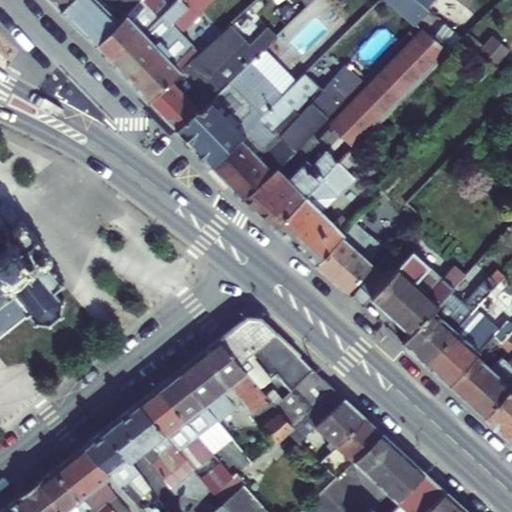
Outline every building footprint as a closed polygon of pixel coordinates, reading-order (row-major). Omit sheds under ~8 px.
[(71,0),(54,0),(63,9),(71,0)] [(71,0),(63,9),(99,43),(121,23),(108,10),(118,0),(71,0)] [(99,43),(114,60),(171,7),(164,0),(144,0),(121,23),(99,43)] [(114,60),(152,98),(182,69),(176,61),(194,45),(181,29),(211,0),(178,0),(171,7),(114,60)] [(256,14),(271,0),(256,0),(248,8),(256,14)] [(429,6),(421,0),(399,0),(420,19),(431,7),(429,6)] [(483,16),(463,0),(435,0),(429,6),(431,7),(464,36),(483,16)] [(270,174),(246,196),(277,227),(341,162),(346,158),(360,142),(461,40),(464,36),(431,7),(420,19),(416,24),(424,31),(332,126),(343,136),(349,141),(334,155),(329,150),(313,164),(309,160),(292,175),(282,186),(270,174)] [(182,69),(152,98),(180,127),(259,51),(278,33),(269,25),(250,42),(239,53),(236,49),(247,39),(232,23),(201,51),(182,69)] [(483,49),(498,62),(511,46),(496,34),(483,49)] [(239,53),(250,42),(247,39),(236,49),(239,53)] [(182,69),(201,51),(194,45),(176,61),(182,69)] [(259,51),(180,127),(214,161),(292,85),(259,51)] [(292,85),(214,161),(246,196),(270,174),(281,164),(298,150),(348,95),(331,80),(311,101),(298,115),(289,106),(301,92),(305,88),(297,80),(292,85)] [(311,101),(301,92),(289,106),(298,115),(311,101)] [(349,141),(343,136),(329,150),(334,155),(349,141)] [(360,142),(346,158),(351,163),(366,148),(360,142)] [(373,191),(380,198),(421,154),(415,148),(373,191)] [(347,168),(351,163),(346,158),(341,162),(347,168)] [(317,264),(353,226),(343,216),(336,224),(323,211),(357,177),(347,168),(341,162),(277,227),(317,264)] [(409,201),(433,177),(418,162),(387,194),(403,209),(404,207),(410,213),(415,207),(409,201)] [(281,164),(270,174),(282,186),(292,175),(281,164)] [(16,241),(30,231),(24,223),(15,219),(14,220),(4,208),(6,205),(3,202),(0,204),(0,203),(0,333),(4,331),(6,334),(9,331),(6,328),(23,315),(25,317),(29,314),(33,319),(33,322),(37,323),(38,320),(47,322),(48,325),(52,323),(52,320),(55,317),(57,315),(61,316),(61,314),(59,311),(59,306),(59,303),(62,302),(61,297),(58,298),(52,291),(59,285),(61,287),(64,285),(63,282),(66,280),(64,278),(61,280),(49,265),(51,264),(49,256),(44,249),(32,258),(16,241)] [(317,264),(348,292),(376,262),(374,260),(387,247),(369,232),(357,222),(353,226),(317,264)] [(35,237),(30,231),(16,241),(32,258),(44,249),(35,237)] [(365,308),(374,299),(412,334),(453,290),(468,274),(462,268),(449,282),(444,276),(414,249),(401,264),(388,250),(353,297),(365,308)] [(449,282),(462,268),(457,263),(444,276),(449,282)] [(490,274),(470,298),(477,307),(505,275),(506,273),(499,267),(492,275),(490,274)] [(474,310),(427,363),(451,384),(478,354),(496,335),(503,342),(511,332),(511,303),(510,305),(499,295),(511,282),(505,275),(477,307),(474,310)] [(453,290),(412,334),(404,342),(427,363),(474,310),(466,302),(453,290)] [(477,307),(470,298),(466,302),(474,310),(477,307)] [(275,373),(290,391),(313,370),(288,345),(282,350),(275,343),(280,338),(261,318),(247,318),(218,341),(240,365),(252,380),(259,373),(265,381),(275,373)] [(511,348),(511,332),(503,342),(511,350),(511,348)] [(288,345),(280,338),(275,343),(282,350),(288,345)] [(270,446),(285,433),(331,389),(313,370),(290,391),(282,399),(274,405),(266,396),(258,386),(252,380),(240,365),(218,341),(176,374),(204,406),(227,387),(242,405),(240,408),(249,417),(270,446)] [(494,369),(478,354),(451,384),(467,398),(494,369)] [(511,387),(511,357),(508,354),(494,369),(467,398),(486,416),(511,387)] [(258,386),(265,381),(259,373),(252,380),(258,386)] [(204,406),(176,374),(157,390),(211,454),(212,455),(232,440),(228,436),(223,429),(204,406)] [(511,387),(486,416),(511,439),(511,387)] [(266,396),(274,405),(282,399),(274,389),(266,396)] [(285,433),(296,444),(342,398),(331,389),(285,433)] [(211,454),(157,390),(138,404),(180,453),(193,470),(211,454)] [(296,444),(317,464),(364,418),(342,398),(296,444)] [(180,453),(138,404),(104,431),(129,464),(141,454),(173,495),(201,501),(211,492),(200,479),(193,470),(180,453)] [(350,463),(352,461),(380,433),(364,418),(317,464),(330,476),(346,460),(350,463)] [(235,430),(230,424),(223,429),(228,436),(235,430)] [(129,464),(104,431),(83,447),(109,478),(134,504),(150,490),(129,464)] [(393,511),(397,508),(401,505),(396,501),(424,473),(380,433),(352,461),(385,491),(368,508),(370,510),(368,511),(393,511)] [(103,484),(109,478),(83,447),(77,452),(103,483),(103,484)] [(103,483),(77,452),(56,469),(90,511),(113,511),(108,504),(115,498),(103,484),(103,483)] [(211,492),(213,495),(232,479),(219,464),(200,479),(211,492)] [(90,511),(56,469),(36,484),(57,511),(90,511)] [(401,511),(425,511),(445,492),(424,473),(396,501),(401,505),(397,508),(401,511)] [(268,511),(235,476),(232,479),(213,495),(222,505),(213,511),(268,511)] [(57,511),(36,484),(23,494),(37,511),(57,511)] [(456,511),(462,507),(445,492),(425,511),(456,511)] [(37,511),(23,494),(6,508),(8,511),(37,511)] [(128,511),(115,498),(108,504),(113,511),(128,511)]
